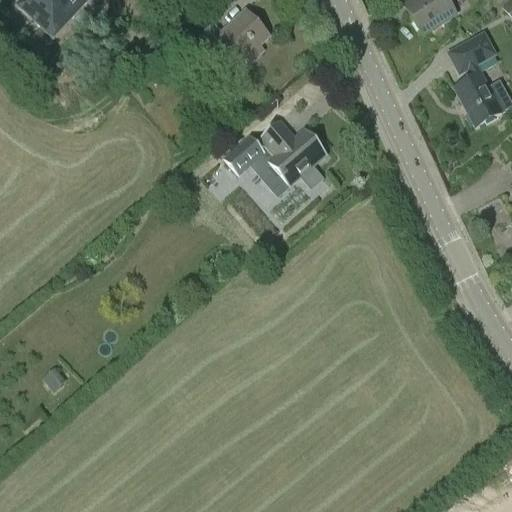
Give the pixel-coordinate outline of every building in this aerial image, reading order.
[(32,0),(19,15),(56,49),(100,0),(32,0)] [(416,0),(421,7),(409,15),(424,38),(456,17),(445,1),(446,0),(416,0)] [(511,3),(502,12),(511,24),(511,3)] [(223,37),(213,27),(185,53),(199,68),(218,50),(237,71),(247,61),(251,66),(263,55),(259,50),(269,41),(246,16),(223,37)] [(488,91),(481,79),(482,78),(481,76),(478,71),(497,60),(484,36),(446,57),(459,81),(468,76),(472,83),(454,93),(476,132),(485,127),(487,130),(494,126),(493,123),(502,117),(511,110),(511,107),(500,85),(488,91)] [(238,182),(267,157),(272,163),(269,166),(285,185),(288,182),(293,187),(301,181),(310,192),(322,181),(312,170),(325,160),(304,136),(294,144),(280,128),(257,148),(251,141),(224,166),(238,182)] [(284,300),(334,364),(380,328),(330,265),(284,300)] [(44,383),(54,395),(63,387),(53,375),(44,383)]
